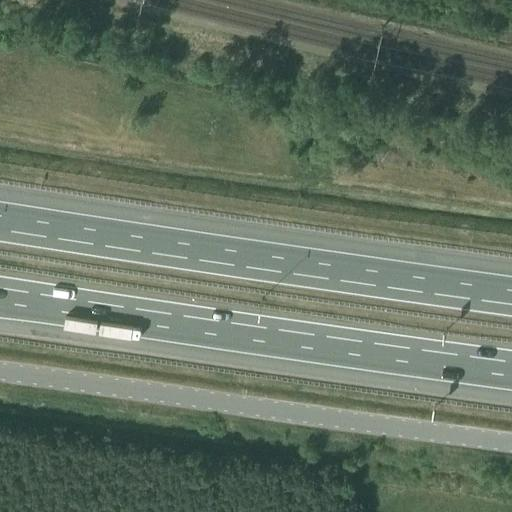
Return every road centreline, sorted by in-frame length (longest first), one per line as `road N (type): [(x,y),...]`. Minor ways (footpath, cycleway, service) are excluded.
road 1 (motorway): [(0,295),(511,368)]
road 2 (motorway): [(511,288),(0,216)]
road 3 (unclassified): [(511,446),(0,377)]
